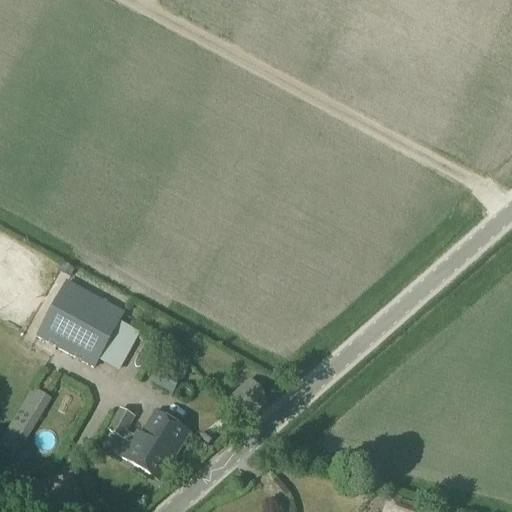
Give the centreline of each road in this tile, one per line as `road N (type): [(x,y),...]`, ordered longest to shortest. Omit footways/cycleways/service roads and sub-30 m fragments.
road 1 (unclassified): [(168,511),(511,206)]
road 2 (track): [(511,202),(126,0)]
